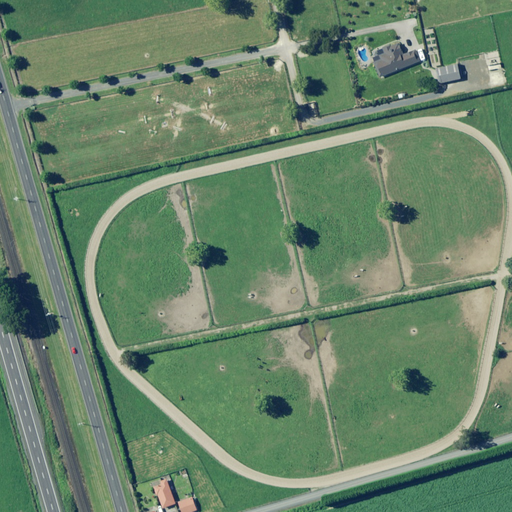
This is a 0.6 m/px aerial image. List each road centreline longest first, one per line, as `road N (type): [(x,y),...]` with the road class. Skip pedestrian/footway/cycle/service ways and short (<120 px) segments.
road 1 (tertiary): [(0,80),(124,511)]
road 2 (track): [(284,49),(7,106)]
road 3 (primary): [(0,330),(50,511)]
road 4 (track): [(308,143),(273,0)]
